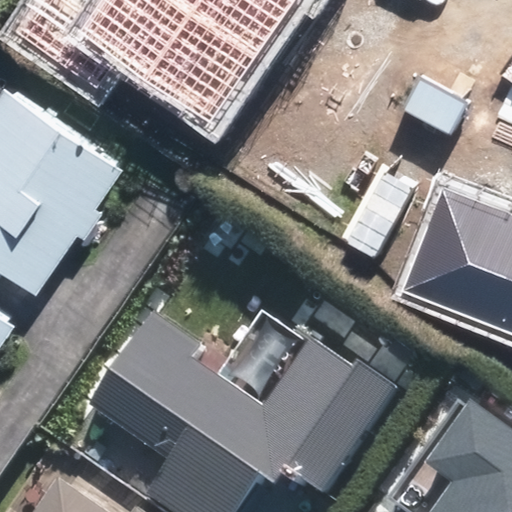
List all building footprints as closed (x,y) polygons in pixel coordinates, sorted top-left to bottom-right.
[(208,126),(258,53),(180,0),(85,0),(84,0),(22,0),(0,33),(0,39),(98,106),(125,68),(208,126)] [(180,0),(258,53),(294,0),(180,0)] [(511,0),(480,0),(480,26),(511,27),(511,0)] [(0,85),(0,240),(45,271),(131,145),(13,66),(0,85)] [(511,215),(461,198),(425,297),(511,328),(511,215)] [(0,334),(22,301),(0,286),(0,334)] [(98,402),(179,457),(155,491),(185,511),(248,511),(275,474),(290,484),(300,470),(334,494),(410,384),(373,359),(368,366),(321,334),(272,404),(202,356),(211,343),(163,310),(98,402)] [(177,511),(148,493),(137,509),(70,462),(36,511),(177,511)]
